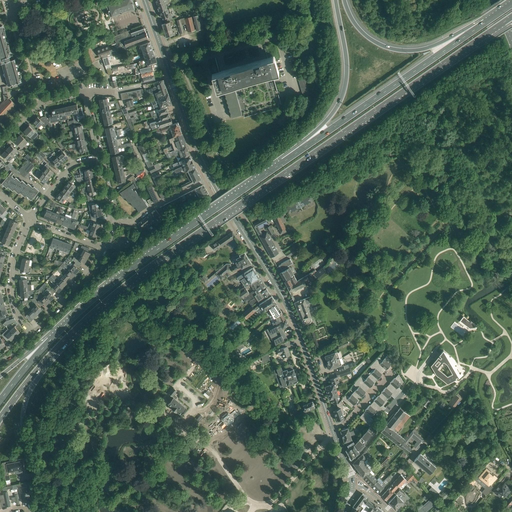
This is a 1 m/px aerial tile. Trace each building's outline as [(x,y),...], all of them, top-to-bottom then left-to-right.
[(111,2),(106,3),(110,17),(135,9),(131,0),(115,0),(111,2)] [(166,0),(157,3),(158,7),(158,8),(158,9),(159,11),(159,12),(169,9),(167,4),(167,3),(168,2),(167,0),(166,0)] [(168,20),(172,19),(169,9),(159,12),(161,16),(162,16),(163,19),(164,18),(165,21),(168,20)] [(198,15),(193,16),(196,31),(201,29),(199,21),(201,21),(200,17),(198,17),(198,15)] [(130,23),(130,25),(139,24),(139,16),(127,17),(127,23),(130,23)] [(195,30),(192,17),(185,18),(184,18),(176,20),(180,34),(184,33),(182,25),(186,24),(188,32),(195,30)] [(167,22),(162,24),(164,30),(164,31),(166,37),(167,39),(170,38),(169,36),(174,35),(174,36),(175,35),(174,32),(173,33),(172,30),(169,22),(167,22)] [(8,86),(10,85),(10,87),(11,87),(11,88),(12,88),(12,87),(13,87),(13,86),(13,85),(22,82),(20,78),(22,78),(20,70),(18,70),(17,67),(19,67),(17,63),(16,63),(15,59),(13,60),(12,56),(10,56),(9,52),(11,52),(9,44),(7,45),(5,37),(6,37),(4,29),(3,30),(2,26),(0,26),(0,63),(2,63),(8,86)] [(114,36),(110,38),(111,41),(111,42),(110,44),(111,46),(97,51),(99,57),(102,56),(103,58),(112,56),(118,55),(116,51),(121,49),(122,51),(127,50),(126,46),(148,38),(146,33),(144,28),(131,33),(130,30),(116,35),(114,36)] [(153,50),(150,42),(139,46),(140,49),(141,48),(143,54),(153,50)] [(91,48),(85,50),(87,57),(89,63),(96,61),(94,58),(93,54),(91,48)] [(139,64),(137,64),(138,68),(142,67),(150,66),(151,65),(157,64),(156,62),(157,62),(153,50),(143,54),(145,59),(138,61),(139,63),(139,64)] [(106,69),(111,68),(109,60),(113,59),(112,56),(103,58),(105,65),(106,69)] [(281,104),(279,97),(272,74),(279,72),(274,56),(212,74),(217,89),(223,88),(232,118),(243,114),(244,117),(279,107),(278,104),(281,104)] [(137,63),(129,64),(130,69),(131,69),(134,69),(135,74),(141,74),(141,73),(152,71),(153,71),(151,65),(150,66),(142,67),(138,68),(137,64),(137,63)] [(153,88),(144,91),(145,94),(150,92),(151,95),(159,92),(159,91),(166,88),(163,80),(156,82),(158,89),(154,90),(153,88)] [(6,86),(2,87),(4,95),(3,95),(4,100),(0,104),(0,120),(16,104),(8,97),(7,90),(6,86)] [(159,92),(151,95),(152,100),(168,94),(166,88),(159,91),(159,92)] [(170,99),(168,94),(152,100),(151,100),(153,105),(170,99)] [(108,97),(104,97),(102,97),(102,99),(99,100),(100,107),(108,105),(110,104),(111,105),(114,104),(114,103),(111,104),(111,103),(111,101),(108,102),(107,97),(108,97)] [(170,99),(153,105),(154,109),(158,108),(159,109),(161,108),(172,104),(170,99)] [(77,104),(70,106),(72,114),(74,114),(78,113),(79,115),(83,114),(83,116),(81,107),(78,108),(77,104)] [(57,109),(60,120),(60,121),(67,119),(66,115),(64,107),(57,109)] [(153,111),(151,111),(152,115),(153,117),(168,112),(167,107),(162,109),(158,110),(157,109),(155,109),(156,110),(153,111)] [(57,109),(51,110),(52,114),(49,115),(49,116),(46,117),(46,116),(48,124),(48,126),(50,129),(52,128),(51,122),(60,120),(57,109)] [(103,119),(111,117),(110,111),(102,113),(103,119)] [(170,118),(168,112),(153,117),(155,122),(156,121),(156,122),(159,121),(159,120),(161,120),(161,121),(170,118)] [(37,117),(33,122),(36,126),(38,128),(40,125),(43,128),(48,124),(46,116),(42,118),(41,117),(40,119),(37,117)] [(111,117),(103,119),(105,126),(113,124),(111,117)] [(161,120),(159,120),(159,121),(156,122),(156,121),(155,122),(150,123),(148,123),(147,121),(144,122),(146,127),(150,125),(152,130),(158,128),(159,128),(171,123),(172,123),(172,122),(173,121),(172,119),(171,119),(170,118),(161,121),(161,120)] [(173,137),(182,134),(178,122),(173,124),(156,130),(157,132),(162,131),(162,132),(167,130),(169,134),(172,133),(173,137)] [(75,134),(83,132),(81,125),(73,127),(75,134)] [(29,126),(24,132),(30,137),(32,140),(37,134),(35,132),(29,126)] [(105,128),(107,135),(115,133),(113,127),(105,128)] [(108,141),(116,140),(115,133),(107,135),(108,141)] [(40,137),(39,138),(46,145),(49,141),(41,134),(39,136),(40,137)] [(182,134),(173,137),(169,139),(168,141),(170,142),(171,145),(170,146),(163,149),(165,154),(170,152),(186,145),(182,134)] [(27,141),(20,135),(15,141),(21,147),(27,141)] [(84,138),(76,140),(77,144),(78,146),(86,144),(85,142),(87,142),(86,138),(84,138)] [(116,140),(108,141),(110,147),(118,146),(121,145),(119,139),(116,140)] [(69,148),(68,149),(70,151),(73,151),(79,150),(79,153),(87,151),(86,144),(78,146),(76,147),(69,148)] [(145,144),(138,146),(141,155),(142,154),(147,152),(148,152),(145,144)] [(6,150),(13,157),(12,156),(17,150),(15,148),(14,149),(11,145),(6,150)] [(172,157),(175,155),(179,153),(188,150),(186,145),(170,152),(172,157)] [(118,146),(110,147),(111,154),(119,152),(118,146)] [(6,150),(1,155),(8,161),(10,158),(11,159),(13,157),(6,150)] [(59,150),(55,153),(57,156),(63,162),(68,157),(62,151),(61,150),(59,150)] [(188,150),(179,153),(175,155),(172,157),(175,155),(176,157),(178,156),(180,155),(182,160),(190,156),(188,150)] [(26,155),(31,160),(34,157),(29,152),(26,155)] [(52,155),(49,157),(57,167),(63,162),(57,156),(55,153),(54,152),(51,154),(52,155)] [(24,168),(30,162),(31,160),(26,155),(24,157),(28,160),(22,166),(24,168)] [(121,162),(124,161),(122,155),(120,155),(112,157),(113,163),(121,162)] [(182,160),(173,165),(174,167),(177,165),(179,168),(193,161),(192,161),(190,156),(182,160)] [(193,161),(181,167),(179,168),(174,170),(175,172),(177,172),(178,172),(179,175),(185,172),(186,172),(196,167),(195,167),(193,163),(193,161)] [(29,175),(29,174),(28,173),(30,171),(31,171),(29,169),(33,165),(30,162),(24,168),(23,169),(29,175)] [(113,163),(115,170),(123,168),(121,162),(113,163)] [(46,163),(40,171),(42,172),(49,178),(53,172),(49,169),(49,168),(50,166),(46,163)] [(153,165),(148,168),(151,173),(159,169),(158,167),(160,166),(159,163),(153,165)] [(18,175),(20,173),(24,177),(26,179),(29,175),(23,169),(20,173),(13,166),(11,168),(18,175)] [(88,166),(79,169),(80,174),(81,177),(85,177),(93,175),(91,168),(89,169),(88,166)] [(196,167),(186,172),(185,172),(189,180),(192,179),(193,180),(181,186),(182,188),(201,179),(196,167)] [(115,170),(116,176),(132,173),(131,170),(123,172),(123,168),(115,170)] [(40,171),(36,176),(45,183),(49,178),(42,172),(40,171)] [(137,182),(147,175),(144,171),(135,178),(136,180),(137,182)] [(159,171),(151,174),(154,180),(161,176),(159,171)] [(32,199),(38,192),(39,191),(34,186),(33,187),(28,183),(27,184),(22,180),(21,181),(16,177),(15,179),(12,176),(14,174),(12,172),(1,183),(5,186),(6,185),(11,189),(12,188),(17,192),(18,191),(23,195),(24,194),(29,198),(30,197),(32,199)] [(124,174),(116,176),(118,183),(119,183),(119,184),(123,183),(123,182),(126,181),(124,174)] [(94,181),(93,175),(85,177),(86,183),(94,181)] [(154,180),(153,180),(156,186),(164,182),(161,176),(154,180)] [(65,187),(71,191),(75,186),(72,183),(74,180),(73,178),(70,182),(69,181),(65,187)] [(82,188),(81,188),(82,191),(96,187),(94,181),(86,183),(87,187),(82,188)] [(133,184),(120,193),(122,196),(124,195),(125,197),(127,200),(129,200),(130,202),(132,205),(134,204),(135,206),(137,210),(139,209),(140,211),(148,206),(147,205),(145,202),(144,203),(140,198),(139,199),(135,193),(134,194),(130,189),(131,188),(132,188),(134,186),(133,184)] [(151,185),(147,187),(153,200),(151,200),(152,203),(154,202),(158,200),(151,185)] [(202,185),(179,197),(180,200),(189,196),(192,203),(208,194),(203,186),(202,185)] [(60,192),(67,197),(72,201),(74,199),(71,197),(74,194),(71,191),(65,187),(60,192)] [(82,191),(79,192),(80,194),(80,193),(83,192),(83,193),(86,193),(87,196),(89,196),(92,195),(93,195),(97,194),(96,187),(82,191)] [(70,203),(72,201),(67,197),(60,192),(56,198),(62,203),(65,199),(70,203)] [(285,208),(288,214),(314,201),(310,194),(285,208)] [(90,211),(100,209),(99,203),(94,203),(89,205),(90,211)] [(0,216),(3,219),(8,213),(5,210),(6,209),(1,205),(0,206),(0,216)] [(90,211),(90,214),(91,218),(102,216),(100,209),(90,211)] [(53,212),(46,210),(44,218),(50,220),(53,212)] [(152,217),(154,219),(155,218),(159,223),(162,221),(159,217),(160,216),(155,210),(151,213),(154,216),(152,217)] [(59,212),(57,211),(56,213),(53,212),(50,220),(56,222),(59,212)] [(59,214),(60,212),(59,212),(56,222),(62,224),(65,216),(59,214)] [(65,216),(62,224),(68,227),(73,213),(70,212),(69,216),(69,218),(65,216)] [(73,213),(68,227),(74,229),(76,224),(78,225),(79,222),(74,220),(76,213),(73,212),(73,213)] [(281,212),(272,215),(281,234),(287,232),(283,222),(285,221),(281,212)] [(151,213),(147,216),(151,221),(155,226),(159,223),(155,218),(154,219),(152,217),(154,216),(151,213)] [(151,229),(155,226),(151,221),(147,216),(143,219),(147,225),(151,229)] [(153,232),(151,229),(147,225),(143,219),(139,223),(143,228),(145,226),(149,231),(151,234),(153,232)] [(11,220),(9,224),(8,225),(15,228),(18,223),(11,220)] [(90,221),(88,227),(89,227),(99,231),(101,224),(96,223),(93,222),(91,221),(90,221)] [(99,231),(89,227),(88,227),(81,224),(80,227),(90,230),(89,234),(96,237),(99,231)] [(13,234),(15,228),(8,225),(6,231),(13,234)] [(11,240),(13,234),(6,231),(4,237),(11,240)] [(217,242),(212,246),(215,251),(221,247),(221,246),(222,246),(235,237),(232,232),(218,241),(219,242),(218,242),(217,242)] [(271,257),(278,253),(267,232),(259,237),(271,257)] [(8,245),(11,240),(4,237),(1,242),(8,245)] [(53,238),(50,246),(56,248),(59,240),(53,238)] [(58,255),(61,256),(65,243),(59,240),(56,248),(60,249),(58,255)] [(69,253),(72,245),(65,243),(61,256),(63,257),(65,253),(62,252),(63,250),(69,253)] [(78,253),(81,255),(87,258),(90,253),(88,251),(89,248),(82,246),(81,248),(81,249),(78,253)] [(289,257),(297,252),(294,248),(286,253),(289,257)] [(237,265),(232,267),(233,272),(251,264),(245,252),(239,255),(240,255),(236,257),(238,261),(236,262),(237,265)] [(79,266),(82,263),(84,264),(87,258),(81,255),(78,253),(75,258),(74,257),(72,259),(79,266)] [(63,263),(75,274),(76,273),(78,274),(80,270),(77,268),(79,266),(72,259),(74,261),(75,262),(74,264),(71,267),(67,263),(71,259),(69,256),(63,263)] [(75,274),(63,263),(61,265),(67,272),(63,276),(67,280),(70,277),(71,279),(71,278),(73,279),(75,277),(74,276),(75,274)] [(218,271),(216,272),(217,273),(219,275),(228,267),(230,269),(232,268),(230,264),(226,264),(225,265),(224,266),(218,271)] [(280,266),(277,268),(280,273),(284,280),(285,282),(287,286),(290,293),(295,290),(306,285),(304,282),(308,279),(307,278),(310,276),(312,274),(311,273),(297,281),(295,277),(293,274),(290,268),(289,267),(282,271),(280,266)] [(241,280),(245,287),(251,283),(259,278),(253,267),(236,278),(239,282),(241,280)] [(317,272),(313,275),(314,277),(316,279),(326,271),(325,270),(323,267),(317,272)] [(200,277),(204,283),(208,280),(207,280),(209,279),(208,278),(204,273),(203,274),(200,277)] [(63,276),(61,278),(60,280),(53,274),(51,276),(57,283),(63,288),(67,283),(65,282),(67,280),(63,276)] [(51,276),(48,279),(52,282),(55,285),(53,287),(52,290),(51,290),(55,293),(57,290),(59,292),(63,288),(57,283),(51,276)] [(213,279),(212,278),(204,284),(209,289),(219,280),(216,276),(213,279)] [(238,293),(237,292),(233,295),(235,298),(237,297),(239,300),(243,298),(246,303),(253,296),(255,295),(260,292),(266,288),(259,278),(251,283),(255,290),(249,293),(245,288),(239,293),(238,293)] [(266,297),(270,294),(266,288),(260,292),(255,295),(253,296),(254,298),(252,299),(252,300),(250,301),(252,305),(254,303),(260,300),(266,297)] [(45,296),(50,301),(54,297),(47,289),(42,294),(45,296)] [(346,293),(349,298),(355,293),(352,289),(346,293)] [(45,296),(40,300),(46,306),(50,301),(45,296)] [(252,306),(242,314),(246,319),(256,310),(257,311),(261,308),(264,311),(269,308),(276,304),(272,296),(267,299),(259,304),(254,308),(252,306)] [(303,321),(304,323),(305,323),(305,324),(306,324),(307,324),(308,324),(309,324),(310,323),(311,322),(311,321),(312,320),(311,318),(304,299),(294,302),(302,321),(303,321)] [(270,311),(266,313),(268,316),(269,316),(270,319),(282,313),(276,304),(269,308),(270,311)] [(42,310),(36,305),(32,309),(37,314),(42,310)] [(30,311),(25,316),(31,321),(32,320),(33,319),(37,314),(32,309),(30,307),(28,310),(30,311)] [(282,313),(270,319),(271,320),(271,319),(273,322),(272,322),(274,325),(286,319),(282,313)] [(269,328),(266,329),(275,340),(276,346),(287,340),(281,329),(282,328),(283,328),(289,325),(286,319),(274,325),(269,327),(269,328)] [(15,337),(20,332),(14,327),(10,331),(8,329),(15,337)] [(8,329),(2,335),(8,342),(10,340),(11,341),(15,337),(8,329)] [(289,340),(285,343),(280,345),(281,348),(276,349),(278,355),(281,353),(283,358),(290,355),(287,347),(291,345),(289,340)] [(347,340),(337,345),(339,348),(349,344),(347,340)] [(453,358),(452,357),(443,350),(431,366),(436,370),(437,370),(438,369),(439,370),(436,375),(447,384),(463,375),(453,358)] [(330,353),(328,354),(328,355),(325,356),(327,363),(339,358),(337,352),(331,354),(330,353)] [(192,356),(204,367),(206,364),(194,354),(192,356)] [(378,357),(373,363),(382,371),(385,368),(386,370),(391,365),(390,365),(391,363),(392,363),(387,355),(382,361),(378,357)] [(333,369),(335,368),(338,367),(339,371),(345,369),(344,366),(342,366),(339,358),(327,363),(329,369),(332,368),(333,369)] [(380,373),(382,371),(373,363),(370,367),(374,370),(369,375),(375,380),(377,379),(378,379),(382,374),(380,373)] [(281,367),(277,368),(279,374),(280,376),(280,377),(283,386),(292,383),(294,383),(296,383),(297,381),(296,379),(297,379),(293,369),(291,365),(290,365),(290,364),(285,366),(284,366),(281,368),(281,367)] [(345,370),(339,372),(340,375),(340,376),(340,377),(352,373),(351,371),(350,368),(345,370)] [(389,387),(398,394),(402,390),(398,387),(403,382),(399,374),(398,374),(395,378),(394,378),(390,383),(391,384),(389,387)] [(361,376),(357,380),(366,388),(368,386),(370,388),(374,383),(374,382),(375,380),(369,375),(365,380),(361,376)] [(338,376),(330,379),(332,384),(325,387),(328,394),(337,391),(335,387),(337,387),(335,383),(340,382),(338,376)] [(357,387),(353,392),(359,398),(361,396),(361,397),(366,392),(364,391),(366,388),(357,380),(354,384),(357,387)] [(380,394),(386,400),(391,395),(394,398),(398,394),(389,387),(387,389),(386,387),(381,392),(382,393),(380,394)] [(168,404),(171,408),(176,412),(177,411),(181,415),(187,408),(176,399),(177,397),(174,394),(177,390),(173,388),(168,394),(172,396),(173,397),(168,404)] [(339,398),(338,396),(339,396),(337,391),(328,394),(330,399),(332,399),(333,404),(337,402),(339,400),(338,398),(339,398)] [(358,400),(359,398),(353,392),(349,397),(345,394),(342,399),(351,408),(352,407),(350,406),(352,404),(354,405),(358,400)] [(433,400),(432,400),(434,398),(428,393),(427,395),(426,395),(420,403),(427,408),(433,400)] [(382,405),(386,400),(380,394),(379,396),(378,396),(374,400),(375,402),(373,404),(382,412),(386,408),(382,405)] [(455,395),(448,404),(453,408),(461,399),(456,395),(455,395)] [(304,413),(315,408),(312,401),(310,402),(308,397),(301,400),(303,404),(302,404),(304,410),(303,411),(304,413)] [(382,412),(373,404),(371,407),(369,405),(365,410),(366,410),(364,412),(370,418),(375,413),(378,416),(382,412)] [(333,412),(336,421),(343,419),(341,413),(343,412),(341,406),(337,407),(338,410),(333,412)] [(291,418),(299,415),(296,408),(288,411),(291,418)] [(386,425),(381,431),(408,453),(412,449),(406,444),(412,437),(417,442),(413,446),(417,449),(424,440),(412,431),(405,440),(394,430),(395,429),(400,423),(403,425),(410,416),(400,408),(394,415),(386,425)] [(223,421),(217,425),(221,429),(227,425),(228,425),(233,421),(233,419),(239,415),(235,411),(230,415),(229,415),(226,413),(222,417),(223,419),(223,421)] [(370,426),(374,421),(370,418),(366,414),(362,418),(362,419),(370,426)] [(375,420),(369,427),(370,427),(374,431),(380,424),(375,420)] [(352,440),(348,428),(346,428),(346,427),(343,429),(340,430),(344,442),(346,442),(347,445),(352,441),(352,440)] [(345,446),(345,447),(346,449),(349,456),(349,457),(350,459),(352,459),(354,456),(354,457),(355,456),(355,457),(355,456),(359,452),(361,450),(365,445),(363,444),(367,440),(374,431),(370,427),(366,432),(365,431),(362,434),(363,435),(360,439),(358,437),(354,442),(354,441),(353,441),(347,445),(345,446)] [(363,476),(370,470),(370,469),(373,467),(367,459),(364,461),(367,459),(364,455),(369,450),(367,448),(363,454),(353,463),(363,476)] [(414,461),(429,474),(436,467),(420,453),(414,461)] [(235,454),(225,460),(229,466),(239,460),(235,454)] [(387,454),(381,461),(378,463),(382,466),(384,464),(390,458),(387,454)] [(24,469),(22,460),(6,464),(7,473),(24,469)] [(218,462),(214,465),(218,473),(223,470),(218,462)] [(486,469),(478,478),(487,486),(482,492),(486,496),(493,488),(490,486),(497,478),(494,475),(493,476),(489,472),(490,472),(486,469)] [(370,470),(363,476),(363,477),(372,486),(378,481),(369,471),(371,470),(370,470)] [(396,480),(382,496),(386,500),(389,496),(394,492),(399,486),(400,488),(402,489),(407,484),(409,483),(413,479),(417,482),(418,480),(419,480),(415,476),(413,474),(411,473),(405,479),(404,478),(401,475),(396,480)] [(378,481),(372,486),(375,489),(378,493),(379,493),(384,487),(389,482),(391,479),(392,478),(390,475),(388,477),(388,476),(382,484),(381,482),(379,480),(378,481)] [(260,497),(271,488),(267,483),(255,492),(260,497)] [(500,497),(502,494),(505,497),(511,490),(504,484),(501,488),(499,485),(493,491),(500,497)] [(396,494),(389,502),(396,510),(406,499),(408,499),(409,498),(402,490),(402,489),(400,488),(399,486),(394,492),(396,494)] [(24,487),(19,488),(22,504),(28,503),(26,495),(28,494),(28,490),(25,491),(24,487)] [(439,498),(443,501),(449,495),(445,491),(439,498)] [(18,493),(14,494),(15,497),(11,498),(12,502),(16,502),(16,505),(20,504),(18,493)] [(362,494),(353,506),(357,509),(361,511),(367,511),(368,511),(366,510),(369,506),(365,502),(367,500),(368,498),(362,494)] [(511,496),(511,495),(508,499),(503,504),(508,509),(511,503),(511,496)] [(421,507),(417,510),(418,511),(426,511),(433,506),(437,511),(444,511),(436,503),(432,498),(421,507)] [(367,500),(365,502),(369,506),(366,510),(368,511),(374,505),(368,500),(367,500)]
